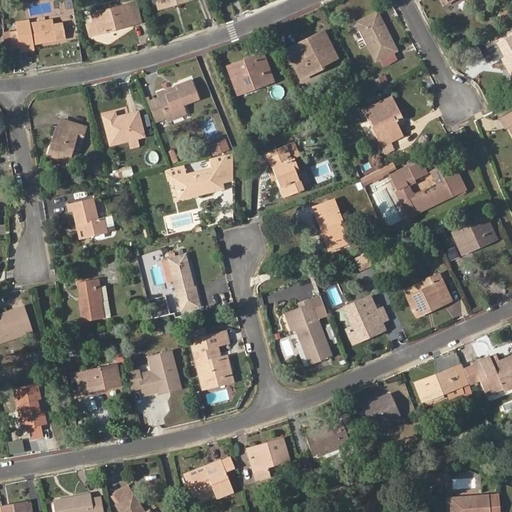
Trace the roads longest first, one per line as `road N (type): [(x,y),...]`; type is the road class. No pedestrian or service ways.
road 1 (residential): [(13,87),(197,46),(304,0)]
road 2 (residential): [(0,476),(275,412)]
road 3 (residential): [(275,412),(511,309)]
road 4 (residential): [(28,267),(36,227),(13,87)]
road 5 (residential): [(247,247),(242,282),(275,412)]
